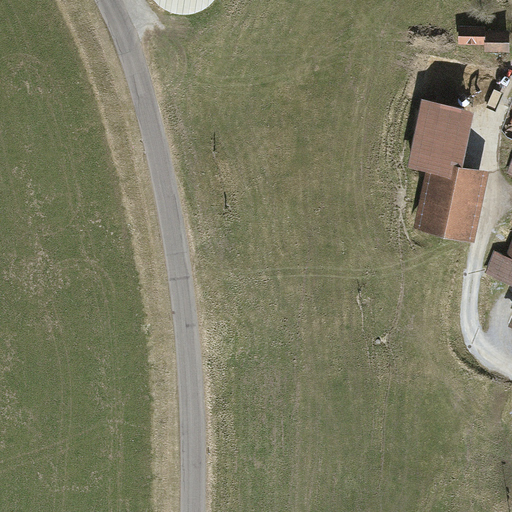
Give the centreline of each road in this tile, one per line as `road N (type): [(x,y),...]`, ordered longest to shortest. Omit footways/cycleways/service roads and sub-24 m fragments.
road 1 (tertiary): [(193,511),(190,355),(171,211),(150,116),(108,0)]
road 2 (track): [(511,77),(497,104),(471,293),(474,337),(511,370)]
